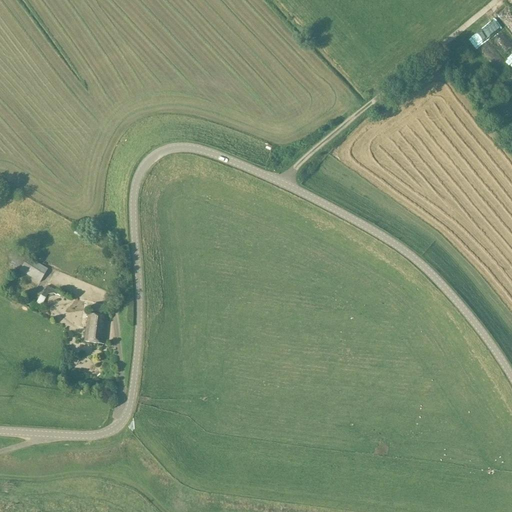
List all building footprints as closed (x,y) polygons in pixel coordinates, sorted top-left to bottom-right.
[(468,34),(477,47),(487,40),(478,27),(468,34)] [(489,41),(479,48),(495,68),(504,60),(489,41)] [(39,284),(47,270),(28,258),(20,254),(14,250),(10,258),(12,259),(10,264),(13,266),(13,267),(20,270),(19,271),(39,284)] [(58,293),(46,286),(41,296),(46,298),(47,295),(53,294),(57,296),(58,293)] [(88,314),(84,342),(104,344),(107,317),(88,314)]
